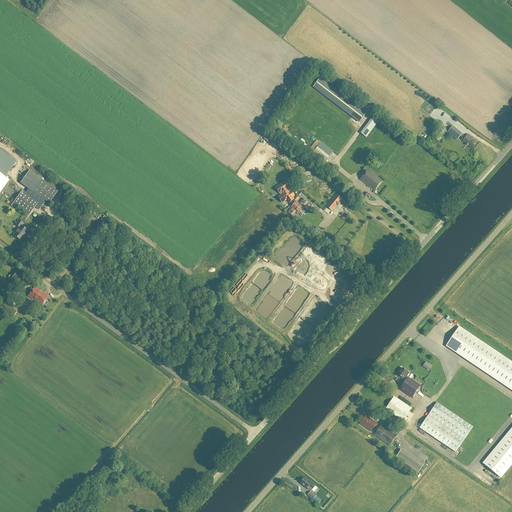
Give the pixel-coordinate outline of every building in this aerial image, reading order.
[(359,123),(369,111),(364,108),(362,110),(320,78),(313,87),(359,123)] [(362,133),(367,137),(380,118),(375,115),(362,133)] [(457,140),(462,134),(453,126),(447,132),(457,140)] [(270,140),(274,143),(278,139),(269,132),(264,138),(269,142),(270,140)] [(472,149),(477,142),(468,134),(463,141),(472,149)] [(324,163),(326,160),(333,152),(321,143),(312,153),(324,163)] [(374,190),(381,182),(375,176),(375,175),(368,169),(360,179),(374,190)] [(29,170),(20,183),(49,203),(58,191),(29,170)] [(0,173),(0,192),(9,180),(0,173)] [(285,182),(276,188),(280,194),(281,193),(283,195),(280,197),(284,203),(287,201),(288,203),(294,199),(287,189),(289,188),(285,182)] [(22,190),(13,203),(29,215),(38,202),(22,190)] [(340,203),(339,202),(341,199),(336,195),(326,206),(332,211),(337,205),(338,206),(340,203)] [(291,208),(288,212),(292,216),(296,212),(298,214),(300,212),(302,214),(305,212),(302,210),(304,208),(308,203),(304,199),(299,204),(297,201),(291,208)] [(344,219),(349,213),(345,210),(340,215),(344,219)] [(25,235),(28,231),(21,225),(23,222),(19,220),(16,225),(19,227),(14,235),(20,240),(24,234),(25,235)] [(20,289),(26,282),(16,272),(9,280),(20,289)] [(41,305),(48,296),(35,287),(28,296),(33,300),(34,299),(36,301),(41,305)] [(511,362),(459,327),(446,346),(511,390),(511,362)] [(420,385),(409,378),(411,374),(402,368),(401,369),(400,368),(397,373),(398,373),(397,374),(403,378),(402,379),(405,381),(399,389),(412,398),(420,385)] [(411,408),(395,397),(386,409),(403,421),(411,408)] [(473,427),(437,403),(420,428),(456,452),(473,427)] [(371,431),(377,423),(365,415),(360,423),(371,431)] [(390,446),(397,435),(382,424),(374,435),(390,446)] [(511,464),(511,428),(483,463),(501,478),(511,464)] [(402,449),(396,458),(418,473),(424,465),(402,449)] [(312,490),(312,489),(315,486),(308,480),(304,478),(300,483),(307,488),(310,490),(312,490)] [(316,496),(316,495),(311,491),(307,495),(313,500),(318,504),(321,501),(316,496)]
